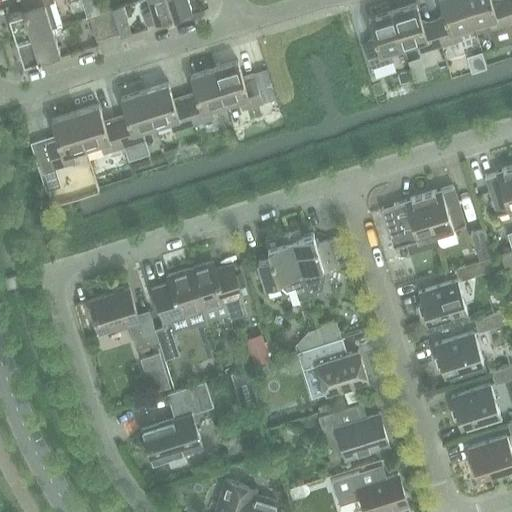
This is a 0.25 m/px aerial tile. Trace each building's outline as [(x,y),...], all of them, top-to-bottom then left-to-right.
[(65,23),(57,0),(26,0),(30,8),(9,15),(16,39),(55,26),(65,23)] [(188,0),(149,0),(152,11),(143,14),(146,24),(192,9),(188,0)] [(439,0),(445,17),(434,20),(442,45),(462,38),(459,29),(473,24),(465,0),(439,0)] [(491,0),(465,0),(473,24),(487,20),(490,29),(511,23),(503,0),(497,0),(492,2),(491,0)] [(511,0),(503,0),(511,23),(511,22),(511,0)] [(416,3),(393,11),(404,46),(418,42),(421,51),(442,45),(434,20),(423,24),(416,3)] [(111,9),(100,12),(108,36),(119,33),(111,9)] [(404,46),(393,11),(369,18),(375,39),(364,42),(372,67),(393,60),(390,51),(404,46)] [(108,36),(100,12),(89,16),(97,40),(108,36)] [(55,26),(16,39),(24,63),(63,50),(55,26)] [(67,67),(107,55),(103,40),(63,52),(67,67)] [(238,60),(214,67),(225,103),(239,99),(242,108),(263,102),(255,77),(244,81),(238,60)] [(197,96),(186,99),(194,124),(214,117),(211,108),(225,103),(214,67),(190,75),(197,96)] [(168,82),(144,89),(156,125),(170,121),(173,130),(194,124),(186,99),(175,103),(168,82)] [(127,118),(116,121),(124,146),(145,139),(142,130),(156,125),(144,89),(120,97),(127,118)] [(99,104),(75,111),(86,147),(100,143),(103,152),(124,146),(116,121),(105,125),(99,104)] [(86,147),(75,111),(51,119),(58,140),(46,143),(54,168),(76,161),(73,152),(86,147)] [(511,209),(511,165),(503,169),(485,175),(497,214),(509,210),(509,211),(511,209)] [(435,190),(423,194),(436,234),(454,228),(466,224),(453,185),(435,191),(435,190)] [(436,234),(423,194),(394,204),(397,216),(386,219),(395,247),(417,240),(418,240),(436,234)] [(471,232),(480,260),(485,258),(493,256),(484,227),(471,232)] [(299,228),(288,232),(308,296),(318,293),(314,281),(323,279),(325,269),(338,265),(330,239),(317,243),(313,232),(301,236),(299,228)] [(308,296),(288,232),(277,235),(278,236),(274,238),(271,237),(266,239),(268,247),(271,258),(258,262),(266,288),(280,284),(287,290),(295,287),(299,299),(308,296)] [(511,249),(500,254),(504,266),(511,263),(511,249)] [(485,258),(480,260),(458,267),(462,279),(489,271),(485,258)] [(190,268),(203,308),(207,321),(228,314),(229,318),(247,312),(241,296),(242,295),(232,263),(215,268),(213,261),(190,268)] [(164,320),(203,308),(190,268),(168,275),(170,283),(153,288),(164,320)] [(18,286),(15,275),(5,278),(8,289),(18,286)] [(418,292),(422,302),(417,303),(421,314),(425,313),(428,322),(467,309),(457,279),(418,292)] [(90,300),(100,331),(128,322),(136,349),(159,341),(155,330),(152,318),(140,322),(129,287),(90,300)] [(474,319),(478,331),(506,323),(502,310),(474,319)] [(338,321),(318,327),(322,340),(342,334),(338,321)] [(166,327),(155,330),(159,341),(165,357),(179,353),(172,332),(170,325),(166,327)] [(322,340),(318,327),(310,329),(301,341),(303,346),(322,340)] [(270,356),(261,329),(246,334),(254,361),(270,356)] [(441,365),(444,374),(484,361),(474,331),(435,343),(438,354),(434,355),(437,366),(441,365)] [(317,364),(326,393),(368,379),(361,357),(354,359),(352,351),(346,353),(341,338),(299,351),(304,368),(317,364)] [(511,363),(491,371),(495,383),(511,377),(511,363)] [(451,395),(454,406),(450,407),(454,418),(458,417),(461,425),(500,413),(491,383),(451,395)] [(168,457),(171,466),(187,461),(184,452),(203,446),(192,413),(198,411),(190,385),(167,393),(175,418),(142,428),(152,462),(168,457)] [(362,415),(358,403),(318,416),(326,441),(339,436),(346,458),(389,444),(379,413),(366,418),(362,415)] [(456,444),(476,443),(475,432),(455,433),(456,444)] [(511,450),(507,435),(468,447),(477,477),(492,473),(511,466),(511,450)] [(363,501),(366,511),(383,511),(408,504),(398,474),(363,485),(359,471),(332,480),(340,504),(357,499),(363,501)] [(273,511),(277,501),(254,494),(256,488),(226,479),(215,511),(273,511)]
